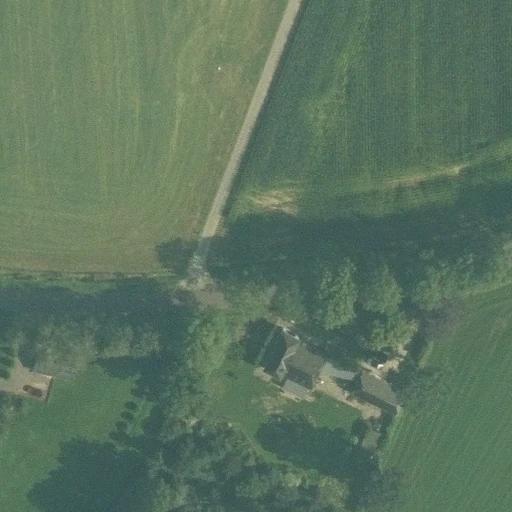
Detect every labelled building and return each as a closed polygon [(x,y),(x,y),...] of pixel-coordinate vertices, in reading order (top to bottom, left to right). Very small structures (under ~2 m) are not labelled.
[(282,329),(263,366),(278,374),(279,373),(309,387),(325,354),(296,340),(297,336),(282,329)] [(39,335),(31,371),(72,381),(81,345),(39,335)] [(405,390),(360,369),(349,392),(364,399),(360,407),(376,414),(379,407),(394,414),(405,390)] [(362,438),(374,443),(379,433),(367,427),(362,438)] [(177,440),(171,437),(168,444),(173,447),(177,440)]
